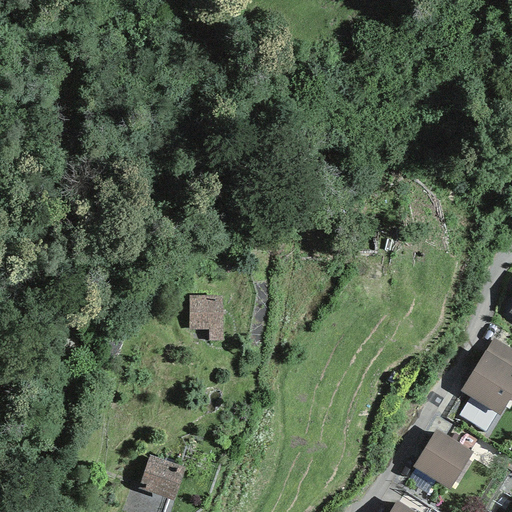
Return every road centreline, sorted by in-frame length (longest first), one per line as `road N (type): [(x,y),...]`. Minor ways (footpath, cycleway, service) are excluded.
road 1 (track): [(68,0),(61,66),(67,355),(30,487),(0,511)]
road 2 (residential): [(511,248),(465,346),(361,511)]
